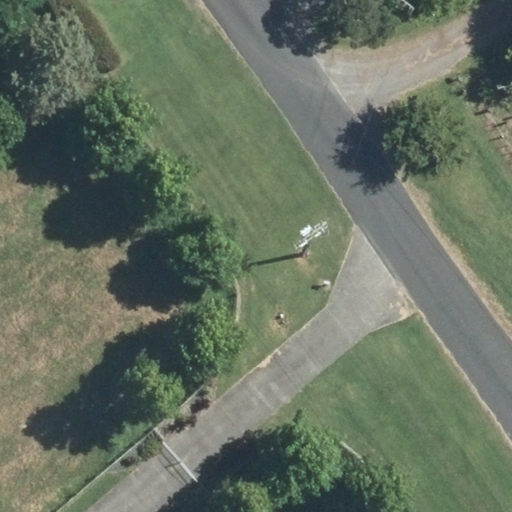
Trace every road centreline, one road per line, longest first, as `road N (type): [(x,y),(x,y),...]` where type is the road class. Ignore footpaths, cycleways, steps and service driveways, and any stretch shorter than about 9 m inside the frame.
road 1 (unclassified): [(511,423),(228,0)]
road 2 (unknown): [(423,291),(149,511)]
